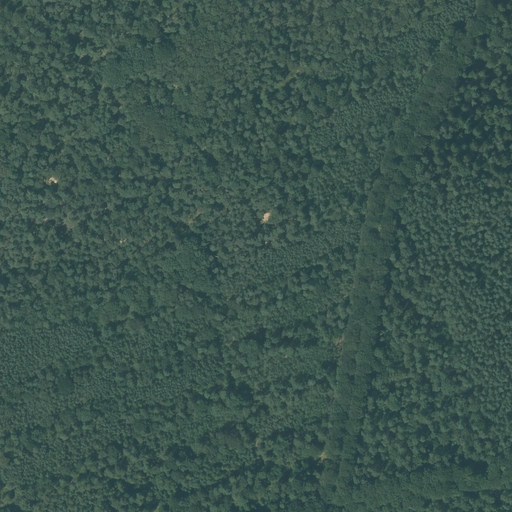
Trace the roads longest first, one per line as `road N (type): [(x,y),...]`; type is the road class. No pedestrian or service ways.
road 1 (track): [(478,0),(388,187),(332,508)]
road 2 (track): [(313,511),(511,464)]
